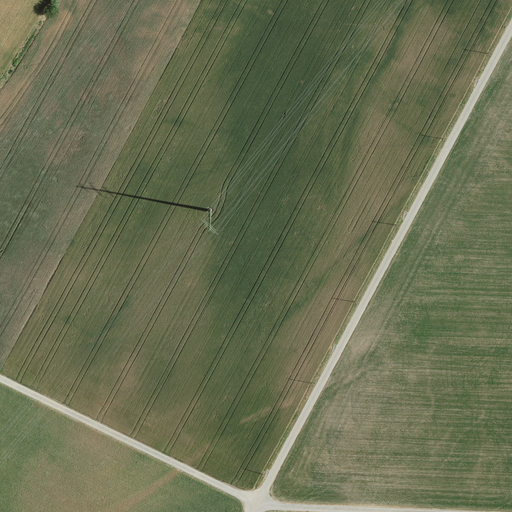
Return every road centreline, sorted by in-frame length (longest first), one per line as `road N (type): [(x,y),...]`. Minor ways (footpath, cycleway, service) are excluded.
road 1 (track): [(251,511),(511,25)]
road 2 (track): [(0,377),(256,502),(411,511)]
